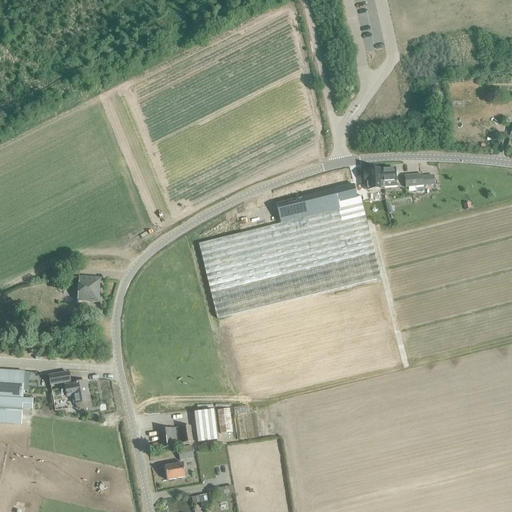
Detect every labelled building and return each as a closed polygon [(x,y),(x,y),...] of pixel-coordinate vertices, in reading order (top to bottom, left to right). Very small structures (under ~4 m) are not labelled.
[(395,169),(382,170),(384,187),(396,187),(395,177),(396,177),(397,176),(397,173),(396,172),(395,172),(395,169)] [(383,187),(384,187),(382,170),(363,171),(363,184),(364,184),(365,184),(366,191),(384,189),(383,187)] [(422,175),(404,176),(405,187),(423,186),(422,177),(422,175)] [(433,176),(422,177),(423,186),(434,185),(433,176)] [(362,201),(362,197),(361,197),(356,198),(353,185),(294,199),(295,203),(276,208),(279,218),(280,224),(361,204),(361,201),(362,201)] [(390,203),(380,205),(382,214),(392,212),(390,203)] [(280,224),(198,244),(216,319),(231,316),(380,279),(361,204),(280,224)] [(78,277),(78,283),(77,291),(76,301),(99,303),(100,279),(78,277)] [(22,399),(24,372),(0,370),(0,423),(21,425),(22,409),(32,409),(32,399),(22,399)] [(50,385),(69,382),(68,373),(48,376),(50,385)] [(75,404),(75,406),(76,408),(78,409),(81,410),(85,409),(87,408),(88,406),(88,404),(88,401),(89,401),(86,382),(77,383),(75,383),(70,384),(70,385),(64,386),(66,397),(72,396),(73,404),(75,404)] [(231,409),(218,409),(219,432),(232,432),(231,409)] [(197,443),(217,441),(213,411),(193,413),(197,443)] [(182,444),(192,442),(189,426),(180,428),(182,444)] [(162,449),(177,447),(174,428),(159,430),(162,449)] [(179,459),(193,456),(191,446),(177,449),(179,459)] [(166,481),(184,477),(182,463),(164,467),(166,481)] [(233,485),(218,488),(220,497),(234,494),(233,485)] [(192,497),(193,504),(210,501),(209,494),(192,497)]
